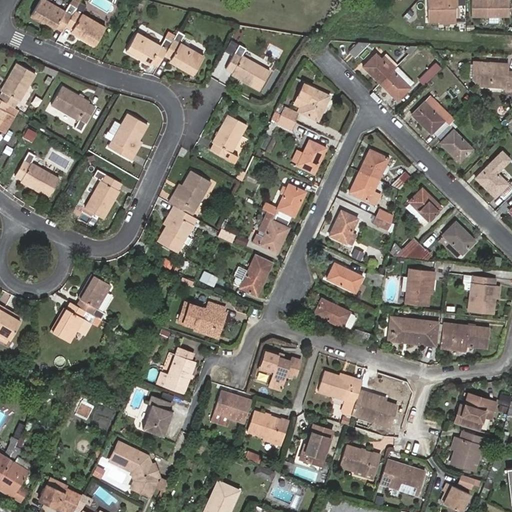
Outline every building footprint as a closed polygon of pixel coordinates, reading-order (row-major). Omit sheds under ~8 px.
[(57,27),(64,31),(66,26),(77,8),(70,4),(66,11),(46,0),(40,0),(32,16),(55,29),(57,27)] [(455,19),(455,6),(458,6),(457,0),(427,0),(427,20),(439,21),(439,18),(455,19)] [(510,0),(472,0),(473,20),(511,20),(510,0)] [(86,6),(80,3),(77,8),(66,26),(72,29),(71,32),(95,45),(105,27),(82,13),(86,6)] [(405,9),(399,4),(396,8),(401,13),(405,9)] [(408,20),(412,15),(408,11),(404,16),(408,20)] [(169,31),(165,38),(172,42),(176,35),(169,31)] [(184,35),(178,32),(176,35),(172,42),(165,55),(171,59),(170,61),(194,75),(204,57),(180,43),(184,35)] [(151,62),(159,66),(165,55),(172,42),(165,38),(161,46),(136,33),(126,52),(150,65),(151,62)] [(250,47),(242,42),(228,67),(236,72),(235,74),(262,89),(273,70),(246,55),(250,47)] [(370,43),(359,43),(350,51),(356,57),(370,43)] [(416,46),(411,46),(405,51),(408,54),(416,46)] [(392,70),(381,59),(376,54),(365,66),(381,82),(392,70)] [(381,59),(392,70),(397,66),(385,55),(381,59)] [(0,99),(8,104),(11,106),(15,100),(17,101),(33,75),(13,63),(0,86),(0,99)] [(434,63),(423,75),(428,81),(440,69),(434,63)] [(511,71),(507,71),(507,64),(488,64),(487,66),(482,66),(482,63),(472,63),(473,79),(478,87),(505,87),(505,91),(511,90),(511,71)] [(408,87),(392,70),(381,82),(397,99),(408,87)] [(304,106),(301,112),(318,121),(330,95),(303,82),(297,95),(307,100),(304,106)] [(89,102),(60,86),(50,106),(78,121),(74,128),(81,132),(95,108),(87,104),(89,102)] [(297,111),(301,112),(304,106),(307,100),(297,95),(294,102),(300,105),(297,111)] [(437,136),(452,122),(453,120),(430,97),(413,114),(431,132),(432,131),(437,136)] [(0,99),(0,129),(4,131),(17,109),(11,106),(8,104),(0,99)] [(285,108),(279,105),(276,112),(281,114),(285,108)] [(285,108),(281,114),(295,121),(299,113),(285,107),(285,108)] [(132,152),(138,140),(147,125),(128,114),(109,147),(132,160),(136,154),(132,152)] [(248,125),(229,114),(214,141),(215,142),(211,150),(237,164),(241,156),(234,152),(248,125)] [(295,121),(281,114),(278,122),(293,129),(297,121),(295,121)] [(456,127),(452,122),(437,136),(442,141),(441,142),(459,160),(472,147),(454,129),(456,127)] [(325,146),(309,139),(297,165),(314,173),(325,146)] [(142,142),(138,140),(132,152),(136,154),(142,142)] [(371,149),(360,171),(378,180),(388,158),(371,149)] [(503,150),(477,177),(495,195),(508,183),(498,173),(511,159),(503,150)] [(36,158),(29,154),(16,179),(21,182),(21,184),(49,200),(59,180),(31,165),(36,158)] [(237,177),(243,181),(247,172),(241,169),(237,177)] [(122,184),(97,170),(93,179),(100,183),(85,211),(105,222),(120,194),(117,192),(122,184)] [(171,195),(168,201),(174,205),(191,215),(210,181),(191,170),(182,185),(175,198),(171,195)] [(378,180),(360,171),(350,193),(368,202),(377,206),(387,184),(378,180)] [(410,177),(404,172),(392,184),(400,188),(410,177)] [(178,183),(171,195),(175,198),(182,185),(178,183)] [(268,211),(288,221),(290,216),(293,217),(305,191),(289,183),(285,190),(282,196),(276,208),(266,203),(263,209),(268,211)] [(442,209),(421,188),(409,201),(429,221),(442,209)] [(178,252),(197,219),(191,215),(174,205),(171,211),(174,213),(167,225),(158,240),(178,252)] [(376,216),(391,223),(393,215),(379,209),(376,216)] [(358,217),(342,210),(330,236),(345,243),(346,243),(350,232),(358,217)] [(174,213),(171,211),(164,222),(167,225),(174,213)] [(286,226),(288,221),(268,211),(254,242),(276,253),(288,227),(286,226)] [(389,230),(391,223),(376,216),(373,222),(389,230)] [(445,236),(461,252),(463,254),(476,242),(455,222),(443,234),(445,236)] [(236,236),(222,229),(219,235),(233,243),(236,236)] [(350,232),(346,243),(351,245),(356,235),(350,232)] [(247,244),(249,237),(238,235),(236,242),(247,244)] [(457,257),(461,252),(445,236),(440,240),(457,257)] [(406,257),(419,243),(414,239),(397,256),(406,257)] [(425,249),(419,243),(406,257),(416,258),(425,249)] [(354,250),(351,257),(359,260),(362,253),(354,250)] [(272,262),(256,254),(240,288),(257,296),(272,262)] [(363,277),(333,263),(327,277),(357,291),(363,277)] [(431,278),(434,279),(435,271),(410,268),(406,302),(427,305),(429,291),(431,278)] [(383,275),(369,269),(366,276),(380,282),(383,275)] [(218,278),(206,271),(202,280),(214,287),(218,278)] [(95,315),(101,318),(105,312),(97,308),(110,284),(92,274),(80,298),(81,299),(78,306),(95,315)] [(497,277),(472,275),(467,310),(487,312),(489,296),(495,297),(498,297),(499,284),(497,284),(497,277)] [(185,277),(182,283),(193,287),(196,282),(185,277)] [(350,312),(321,299),(314,313),(344,327),(345,325),(349,316),(350,313),(350,312)] [(217,312),(221,313),(223,306),(209,302),(207,308),(186,301),(180,320),(198,326),(212,330),(217,312)] [(78,306),(71,302),(67,308),(64,307),(51,331),(70,341),(83,317),(91,321),(95,315),(78,306)] [(5,308),(0,316),(0,333),(9,339),(20,321),(16,319),(11,316),(13,312),(5,308)] [(223,314),(221,313),(217,312),(212,330),(198,326),(196,329),(216,335),(223,314)] [(355,315),(350,313),(349,316),(345,325),(351,328),(356,318),(355,315)] [(408,338),(408,341),(434,345),(437,322),(393,316),(390,336),(408,338)] [(481,343),(489,344),(492,329),(443,323),(441,347),(466,351),(467,346),(480,348),(481,343)] [(372,335),(356,329),(353,337),(369,342),(372,335)] [(488,354),(489,344),(481,343),(480,348),(467,346),(466,351),(488,354)] [(277,357),(278,352),(265,347),(259,365),(272,370),(268,383),(279,387),(285,373),(296,376),(301,361),(291,358),(290,361),(282,358),(277,357)] [(152,348),(139,377),(142,379),(155,350),(152,348)] [(188,378),(190,374),(194,362),(189,361),(192,354),(177,349),(164,387),(182,394),(188,378)] [(157,385),(164,387),(168,375),(161,373),(157,385)] [(351,416),(361,385),(324,373),(318,393),(345,401),(341,412),(343,413),(351,416)] [(213,411),(214,411),(222,391),(220,391),(213,411)] [(222,391),(214,411),(244,421),(251,401),(222,391)] [(371,397),(373,394),(364,392),(357,416),(390,426),(397,405),(384,401),(371,397)] [(163,393),(162,397),(172,401),(173,396),(163,393)] [(511,396),(500,393),(498,403),(508,405),(511,396)] [(152,405),(143,430),(163,437),(173,412),(168,410),(171,403),(151,395),(148,403),(152,405)] [(458,413),(455,424),(480,432),(484,418),(491,420),(496,405),(469,396),(465,409),(463,414),(458,413)] [(94,406),(82,400),(76,413),(87,419),(94,406)] [(287,420),(253,410),(246,430),(280,441),(287,420)] [(307,444),(304,443),(300,458),(320,465),(331,432),(312,426),(309,437),(307,444)] [(459,437),(457,437),(453,449),(457,451),(453,464),(473,470),(483,439),(461,431),(459,437)] [(4,456),(8,458),(16,441),(12,438),(4,456)] [(147,459),(150,458),(150,455),(137,450),(135,453),(129,450),(131,447),(118,441),(110,460),(131,470),(135,479),(132,486),(151,495),(158,481),(157,477),(160,475),(156,462),(152,463),(149,464),(147,459)] [(380,454),(346,443),(340,463),(374,474),(380,454)] [(247,474),(252,476),(259,463),(245,457),(243,462),(251,465),(247,474)] [(8,458),(0,474),(0,487),(21,501),(27,490),(20,485),(28,470),(8,458)] [(388,458),(380,481),(420,493),(427,470),(388,458)] [(503,462),(495,458),(485,483),(483,487),(491,490),(493,484),(492,483),(499,466),(501,467),(503,462)] [(101,478),(106,469),(97,465),(92,474),(101,478)] [(272,470),(265,467),(260,478),(266,481),(273,484),(278,472),(272,470)] [(474,480),(459,476),(457,485),(471,489),(472,485),(474,480)] [(157,487),(165,490),(168,480),(161,477),(157,487)] [(228,485),(219,481),(204,511),(227,511),(237,493),(227,487),(228,485)] [(447,494),(442,504),(458,511),(459,511),(468,495),(447,484),(443,492),(444,493),(447,494)] [(71,487),(68,492),(68,494),(49,486),(43,499),(69,511),(76,511),(78,509),(82,498),(84,495),(85,494),(71,487)] [(386,497),(376,494),(373,502),(383,504),(386,497)] [(93,500),(84,495),(82,498),(78,509),(82,511),(87,503),(91,505),(93,500)] [(325,498),(322,507),(330,509),(333,500),(325,498)]
